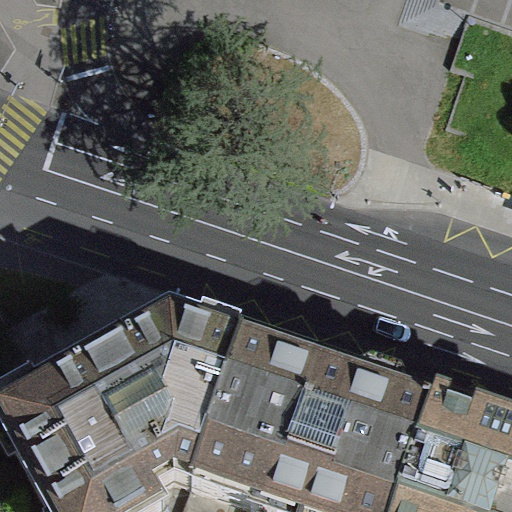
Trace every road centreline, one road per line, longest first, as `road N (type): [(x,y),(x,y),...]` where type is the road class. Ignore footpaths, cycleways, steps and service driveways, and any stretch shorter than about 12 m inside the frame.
road 1 (primary): [(511,324),(240,235)]
road 2 (secondary): [(201,222),(105,102),(85,40),(87,0)]
road 3 (primary): [(201,222),(0,153)]
